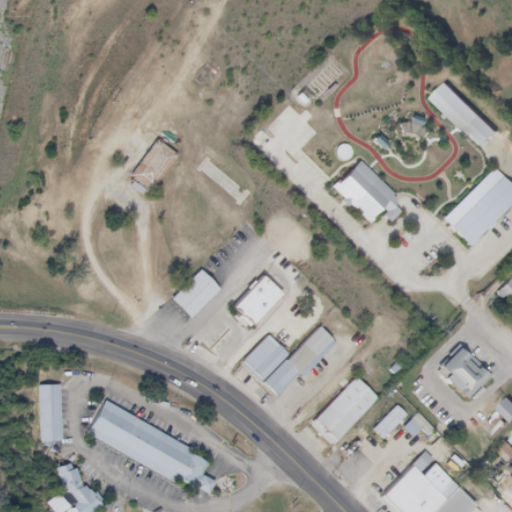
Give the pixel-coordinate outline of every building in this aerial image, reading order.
[(452,86),(437,104),(489,151),(505,134),(452,86)] [(165,146),(136,186),(158,202),(187,162),(165,146)] [(369,167),(342,195),(377,229),(390,216),(399,225),(408,216),(402,209),(404,206),(399,201),(401,199),(369,167)] [(511,178),(504,171),(451,225),(479,252),(511,218),(511,178)] [(165,302),(194,273),(212,292),(183,320),(165,302)] [(255,275),(274,294),(242,327),(222,308),(255,275)] [(511,302),(511,279),(499,293),(510,304),(511,302)] [(263,385),(277,398),(332,341),(318,328),(263,385)] [(281,355),(255,381),(236,362),(262,336),(281,355)] [(466,351),(443,375),(476,404),(498,380),(466,351)] [(364,384),(323,426),(344,446),(384,404),(364,384)] [(37,386),(61,386),(62,443),(38,444),(37,386)] [(102,399),(82,435),(175,486),(178,481),(206,496),(213,484),(201,478),(208,465),(190,455),(194,449),(102,399)] [(498,411),(511,425),(511,424),(511,403),(509,400),(498,411)] [(374,433),(384,441),(403,419),(393,410),(374,433)] [(62,511),(63,507),(47,471),(68,465),(70,471),(74,470),(80,488),(83,487),(85,492),(88,490),(90,495),(93,493),(103,506),(93,511),(62,511)] [(421,474),(391,503),(399,511),(447,511),(453,507),(421,474)] [(511,477),(511,478),(498,492),(511,506),(511,477)] [(482,511),(465,495),(453,507),(447,511),(482,511)]
